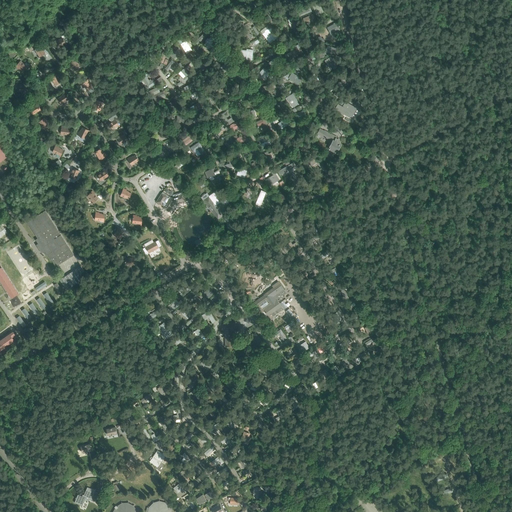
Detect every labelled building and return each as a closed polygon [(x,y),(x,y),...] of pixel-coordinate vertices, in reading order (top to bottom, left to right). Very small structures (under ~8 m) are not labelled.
[(318,1),(312,4),(317,15),(323,12),(318,1)] [(299,13),(300,16),(311,11),(309,5),(306,6),(307,9),(299,13)] [(313,14),(303,18),(305,23),(315,19),(313,14)] [(300,29),(294,18),(291,20),(292,22),(290,23),(292,28),(294,27),(296,31),(300,29)] [(336,23),(330,26),(334,33),(340,30),(336,23)] [(266,26),(261,31),(269,42),(272,39),(273,40),(278,37),(271,28),(269,29),(266,26)] [(241,35),(250,40),(252,35),(248,33),(249,31),(247,30),(247,31),(245,30),(245,31),(243,30),(241,35)] [(195,41),(198,44),(208,34),(206,31),(195,41)] [(211,36),(205,43),(210,48),(216,41),(211,36)] [(66,45),(67,44),(63,38),(58,41),(57,40),(54,42),(58,48),(65,43),(66,45)] [(310,40),(304,43),(308,52),(315,49),(310,40)] [(186,53),(192,50),(186,41),(181,44),(186,53)] [(38,58),(45,54),(42,49),(43,48),(41,45),(35,49),(39,56),(38,57),(38,58)] [(323,52),(337,55),(338,51),(330,49),(330,47),(327,46),(327,48),(323,47),(323,52)] [(169,53),(173,57),(181,51),(179,48),(174,52),(172,50),(169,53)] [(225,55),(221,49),(212,54),(215,57),(219,54),(221,57),(225,55)] [(246,49),(246,50),(241,50),(240,58),(251,59),(252,50),(246,49)] [(297,52),(296,53),(295,49),(291,51),(292,55),(290,56),(290,55),(288,56),(288,55),(285,56),(286,58),(287,61),(298,55),(297,52)] [(318,55),(316,51),(304,59),(306,62),(318,55)] [(273,68),(274,68),(276,67),(275,66),(279,62),(280,63),(281,61),(280,60),(281,60),(277,56),(275,58),(275,57),(271,61),(268,63),(273,68)] [(337,67),(331,56),(325,60),(328,66),(331,64),(334,68),(337,67)] [(143,57),(138,67),(141,69),(142,68),(145,69),(147,65),(144,64),(147,59),(143,57)] [(70,64),(75,70),(81,66),(79,63),(78,64),(74,59),(68,64),(69,65),(70,64)] [(168,71),(172,65),(175,68),(178,64),(175,62),(171,59),(165,68),(168,71)] [(19,68),(23,72),(28,66),(27,66),(26,67),(20,61),(15,66),(17,69),(19,68)] [(220,67),(223,73),(231,68),(228,62),(220,67)] [(296,64),(292,69),(297,73),(301,68),(299,67),(302,65),(300,63),(297,65),(296,64)] [(186,67),(193,74),(195,72),(189,65),(186,67)] [(263,68),(261,71),(259,74),(265,80),(270,74),(268,72),(263,68)] [(184,69),(181,71),(186,76),(183,78),(186,81),(191,76),(184,69)] [(298,84),(302,78),(291,72),(287,78),(298,84)] [(197,75),(203,88),(207,86),(201,73),(197,75)] [(51,78),(56,85),(62,81),(60,78),(59,79),(56,74),(50,78),(50,79),(51,78)] [(145,75),(142,77),(148,88),(155,83),(153,80),(151,81),(150,80),(149,81),(145,75)] [(87,90),(92,87),(88,80),(89,79),(81,83),(83,86),(84,85),(87,90)] [(282,81),(280,79),(276,82),(278,84),(277,85),(279,87),(280,89),(284,86),(284,85),(284,84),(282,81)] [(272,82),(273,83),(260,87),(262,93),(273,90),(273,89),(277,88),(276,85),(275,81),(272,82)] [(196,85),(194,82),(184,88),(186,91),(196,85)] [(240,85),(242,89),(237,91),(239,94),(243,92),(244,93),(246,91),(242,83),(240,85)] [(19,84),(19,91),(27,92),(27,93),(28,93),(28,86),(22,85),(22,84),(19,84)] [(340,98),(343,94),(337,90),(334,94),(340,98)] [(69,99),(65,92),(62,94),(63,95),(58,99),(62,105),(63,105),(62,103),(69,99)] [(153,96),(156,104),(160,102),(158,98),(165,95),(163,92),(153,96)] [(293,94),(287,97),(293,107),(299,103),(293,94)] [(207,106),(208,106),(209,108),(210,107),(209,105),(217,100),(214,95),(204,101),(207,106)] [(319,106),(321,100),(325,102),(327,99),(319,96),(316,105),(319,106)] [(104,102),(97,100),(95,105),(94,105),(92,108),(100,111),(102,103),(104,103),(104,102)] [(193,105),(197,110),(204,105),(201,100),(193,105)] [(288,110),(282,100),(279,102),(285,112),(288,110)] [(343,106),(338,104),(335,109),(351,119),(353,116),(357,108),(346,101),(343,106)] [(29,108),(33,114),(40,110),(41,111),(38,104),(33,107),(32,106),(29,108)] [(254,109),(246,111),(248,118),(256,115),(254,109)] [(296,114),(299,119),(306,116),(303,110),(296,114)] [(220,115),(227,126),(233,121),(231,118),(228,120),(223,113),(220,115)] [(45,128),(51,123),(48,120),(47,121),(44,118),(38,123),(39,123),(40,122),(45,128)] [(264,118),(257,122),(258,125),(261,124),(264,129),(265,129),(267,128),(268,128),(264,118)] [(289,119),(287,121),(285,118),(278,123),(281,128),(289,124),(291,122),(289,119)] [(111,121),(108,123),(112,129),(118,125),(119,127),(119,126),(116,120),(112,122),(111,121)] [(242,125),(239,120),(229,125),(232,130),(242,125)] [(339,132),(344,124),(339,121),(334,129),(339,132)] [(288,126),(290,132),(298,130),(295,124),(288,126)] [(212,134),(215,137),(223,127),(220,125),(212,134)] [(61,126),(61,134),(69,135),(69,136),(70,136),(70,129),(65,128),(65,127),(61,126)] [(90,131),(83,127),(80,132),(79,132),(77,135),(84,138),(88,131),(89,131),(90,131)] [(331,146),(332,146),(331,149),(335,151),(336,149),(337,149),(340,144),(339,143),(340,141),(336,139),(337,138),(331,135),(332,134),(320,128),(317,134),(329,140),(333,142),(331,146)] [(117,138),(121,144),(127,140),(128,141),(129,141),(125,135),(125,134),(121,137),(120,136),(117,138)] [(225,141),(227,140),(229,145),(234,143),(230,134),(223,137),(225,141)] [(246,134),(236,138),(239,143),(249,139),(246,134)] [(261,137),(258,138),(263,148),(266,147),(263,141),(270,137),(269,134),(261,138),(261,137)] [(182,141),(185,146),(193,141),(189,136),(182,141)] [(199,141),(190,148),(193,152),(198,149),(201,154),(206,151),(199,141)] [(258,153),(253,144),(247,148),(252,156),(258,153)] [(308,151),(306,144),(297,147),(297,150),(304,148),(305,152),(308,151)] [(60,155),(60,157),(63,150),(58,148),(59,146),(55,145),(52,152),(60,155)] [(100,160),(106,156),(104,153),(103,154),(100,149),(94,153),(95,153),(100,160)] [(130,157),(127,159),(131,165),(138,160),(139,162),(140,161),(136,155),(131,158),(130,157)] [(313,157),(302,164),(306,170),(316,162),(313,157)] [(9,160),(0,166),(0,179),(15,167),(9,160)] [(258,169),(254,162),(250,164),(254,171),(258,169)] [(279,171),(281,174),(295,166),(293,163),(279,171)] [(239,167),(237,173),(239,174),(239,176),(244,178),(247,170),(239,167)] [(80,171),(73,168),(71,174),(70,173),(69,177),(76,179),(78,171),(80,171)] [(205,172),(208,178),(215,175),(212,168),(205,172)] [(97,174),(101,180),(108,176),(109,177),(105,170),(101,173),(100,172),(97,174)] [(265,180),(268,185),(269,186),(273,184),(274,186),(278,183),(277,181),(279,180),(278,178),(275,174),(265,180)] [(216,186),(220,182),(216,177),(211,180),(216,186)] [(243,195),(247,196),(249,192),(252,193),(253,190),(247,187),(243,195)] [(128,200),(131,193),(126,191),(127,190),(123,188),(120,195),(128,199),(128,200)] [(164,190),(163,192),(162,192),(162,193),(161,192),(156,201),(164,206),(163,208),(168,211),(173,203),(174,203),(174,204),(175,204),(175,203),(184,201),(183,197),(186,196),(185,192),(184,189),(181,190),(181,192),(172,194),(173,197),(171,197),(167,195),(168,193),(164,190)] [(211,194),(207,197),(203,200),(206,204),(207,204),(218,219),(223,215),(216,206),(220,202),(216,197),(220,194),(217,189),(211,194)] [(92,203),(93,204),(98,198),(94,194),(95,193),(92,191),(87,196),(93,202),(92,203)] [(234,199),(229,191),(224,194),(229,202),(234,199)] [(103,222),(104,222),(105,215),(99,214),(99,212),(96,212),(95,220),(103,220),(103,222)] [(141,225),(142,217),(139,217),(139,216),(137,216),(137,215),(133,215),(132,223),(141,224),(141,225)] [(41,217),(24,225),(28,234),(45,226),(41,217)] [(121,235),(124,230),(117,226),(117,227),(118,228),(114,235),(121,239),(122,236),(121,235)] [(3,229),(0,230),(0,241),(8,236),(3,229)] [(313,234),(310,229),(299,234),(302,240),(313,234)] [(318,235),(309,239),(311,243),(320,239),(318,235)] [(159,247),(161,246),(158,240),(156,241),(145,247),(143,248),(146,254),(149,253),(159,247)] [(47,254),(55,266),(74,254),(66,241),(58,246),(57,244),(52,247),(51,244),(42,250),(45,255),(47,254)] [(284,246),(287,252),(298,245),(296,242),(292,244),(291,241),(284,246)] [(299,247),(292,251),(296,257),(303,253),(299,247)] [(318,255),(320,259),(329,254),(327,250),(318,255)] [(23,259),(0,269),(0,279),(27,267),(23,259)] [(306,269),(304,265),(296,270),(298,273),(306,269)] [(339,275),(335,267),(325,272),(327,276),(333,272),(336,277),(339,275)] [(306,271),(296,277),(298,280),(308,274),(306,271)] [(44,281),(34,287),(36,291),(46,285),(44,281)] [(274,288),(264,294),(252,303),(263,317),(267,314),(268,316),(271,313),(273,316),(283,309),(281,306),(282,306),(278,301),(284,297),(283,296),(286,293),(281,285),(278,281),(272,286),(274,288)] [(312,281),(303,287),(308,295),(311,293),(308,288),(313,284),(312,281)] [(340,289),(345,299),(349,298),(343,287),(340,289)] [(49,303),(53,300),(46,291),(42,294),(49,303)] [(202,299),(204,302),(214,294),(211,291),(202,299)] [(27,292),(11,303),(25,323),(41,312),(27,292)] [(197,301),(193,305),(196,307),(202,301),(196,295),(193,297),(197,301)] [(39,297),(35,300),(42,309),(46,306),(39,297)] [(180,300),(178,301),(176,299),(167,306),(172,311),(182,303),(180,300)] [(356,309),(359,306),(350,300),(348,303),(356,309)] [(149,311),(155,306),(152,301),(146,306),(149,311)] [(188,319),(192,314),(183,305),(179,310),(188,319)] [(323,309),(327,315),(333,311),(329,305),(323,309)] [(213,312),(220,318),(227,311),(225,308),(220,313),(216,309),(213,312)] [(153,318),(160,314),(157,309),(150,313),(153,318)] [(211,321),(214,318),(209,310),(201,315),(205,320),(209,317),(211,321)] [(334,322),(336,325),(343,320),(337,312),(334,314),(337,319),(334,322)] [(363,322),(365,319),(358,312),(356,315),(363,322)] [(267,322),(273,331),(278,328),(271,319),(267,322)] [(0,351),(16,341),(2,321),(0,322),(0,351)] [(237,322),(232,322),(231,321),(228,321),(228,324),(225,324),(225,329),(226,346),(233,346),(232,331),(237,330),(237,322)] [(284,327),(286,329),(294,324),(292,321),(284,327)] [(157,327),(166,339),(173,334),(164,322),(157,327)] [(370,335),(372,332),(364,324),(362,327),(370,335)] [(199,339),(204,335),(199,328),(194,332),(199,339)] [(263,342),(255,332),(251,335),(260,345),(263,342)] [(185,339),(182,335),(170,344),(172,348),(185,339)] [(340,344),(348,354),(351,352),(345,346),(350,342),(347,338),(340,344)] [(373,351),(379,348),(374,339),(369,342),(372,348),(372,349),(373,351)] [(304,351),(310,347),(305,341),(300,345),(304,351)] [(327,348),(323,343),(316,348),(320,353),(327,348)] [(295,356),(298,354),(293,347),(290,349),(295,356)] [(314,349),(307,354),(309,358),(313,355),(315,359),(319,357),(314,349)] [(199,357),(209,367),(211,364),(201,355),(199,357)] [(349,367),(353,365),(346,356),(343,358),(349,367)] [(244,357),(233,360),(234,365),(237,364),(237,362),(245,360),(244,357)] [(355,357),(351,360),(356,366),(359,363),(355,357)] [(269,361),(267,365),(275,369),(277,364),(269,361)] [(337,379),(343,374),(336,364),(333,367),(338,373),(334,375),(337,379)] [(219,375),(217,373),(221,369),(218,366),(211,373),(216,378),(219,375)] [(329,382),(333,379),(326,369),(322,371),(329,382)] [(179,377),(176,374),(168,379),(171,382),(179,377)] [(231,377),(226,386),(233,389),(237,381),(231,377)] [(314,389),(316,393),(323,389),(319,379),(315,381),(316,382),(312,384),(315,388),(314,389)] [(191,388),(198,383),(196,380),(189,385),(191,388)] [(267,385),(278,391),(280,387),(269,381),(267,385)] [(212,382),(207,385),(212,393),(217,390),(212,382)] [(163,396),(168,392),(163,384),(157,388),(163,396)] [(302,388),(308,396),(311,394),(305,386),(302,388)] [(189,393),(191,396),(194,395),(194,396),(195,396),(199,401),(203,398),(196,388),(189,393)] [(241,399),(248,404),(252,398),(244,393),(241,399)] [(149,394),(141,400),(143,403),(151,397),(149,394)] [(227,405),(230,401),(222,395),(220,398),(227,405)] [(262,401),(267,405),(269,402),(261,395),(256,401),(259,404),(262,401)] [(291,407),(293,410),(300,405),(293,396),(290,398),(295,404),(291,407)] [(173,420),(181,419),(180,407),(176,407),(177,414),(173,415),(173,420)] [(213,418),(216,415),(209,407),(206,409),(213,418)] [(277,417),(275,418),(277,421),(284,418),(279,409),(276,410),(279,415),(277,416),(277,417)] [(123,415),(128,422),(131,420),(128,416),(131,413),(129,411),(123,415)] [(231,421),(233,424),(236,422),(231,415),(225,420),(227,424),(231,421)] [(166,418),(160,422),(165,430),(171,425),(166,418)] [(259,424),(262,429),(265,426),(259,419),(254,423),(256,426),(259,424)] [(219,422),(209,428),(211,431),(221,425),(219,422)] [(106,429),(108,436),(117,434),(115,427),(106,429)] [(150,436),(145,428),(140,430),(142,433),(145,439),(150,436)] [(241,439),(247,442),(250,433),(244,431),(241,439)] [(191,432),(186,436),(184,438),(187,441),(188,442),(195,436),(191,432)] [(154,442),(162,437),(161,434),(156,437),(154,433),(150,435),(154,442)] [(229,444),(233,441),(228,435),(220,441),(223,444),(227,441),(229,444)] [(203,436),(200,438),(208,447),(211,444),(203,436)] [(80,446),(82,453),(91,451),(90,444),(80,446)] [(237,445),(230,450),(232,453),(237,450),(239,453),(242,451),(237,445)] [(207,456),(215,449),(212,446),(204,453),(207,456)] [(150,461),(158,466),(165,456),(157,451),(150,461)] [(186,465),(191,459),(184,452),(182,455),(186,459),(183,462),(186,465)] [(219,456),(211,461),(214,465),(218,461),(220,464),(224,462),(219,456)] [(235,463),(237,466),(245,461),(243,457),(235,463)] [(193,465),(200,474),(203,472),(196,463),(193,465)] [(228,470),(226,466),(216,472),(219,476),(228,470)] [(252,476),(255,474),(250,467),(243,471),(245,475),(249,472),(252,476)] [(187,479),(189,476),(183,469),(180,472),(187,479)] [(233,482),(232,478),(221,483),(223,487),(233,482)] [(106,486),(107,492),(120,489),(118,483),(117,481),(113,482),(113,484),(106,486)] [(177,493),(183,489),(179,483),(173,488),(177,493)] [(82,506),(85,500),(88,501),(89,499),(94,502),(98,493),(95,491),(95,490),(87,487),(83,497),(78,494),(76,498),(76,497),(75,498),(76,499),(74,502),(82,506)] [(260,491),(260,488),(254,488),(254,491),(253,491),(254,494),(255,494),(255,497),(261,496),(261,493),(262,493),(261,490),(260,491)] [(208,500),(214,495),(211,490),(204,494),(208,500)] [(199,504),(206,500),(203,494),(196,498),(199,504)] [(192,508),(195,505),(190,497),(186,499),(192,508)] [(171,511),(171,509),(172,508),(170,506),(168,505),(165,502),(159,501),(153,502),(149,507),(147,511),(171,511)] [(268,506),(268,503),(262,503),(262,506),(261,506),(261,509),(262,509),(262,511),(264,511),(269,511),(268,509),(269,508),(269,506),(268,506)]
